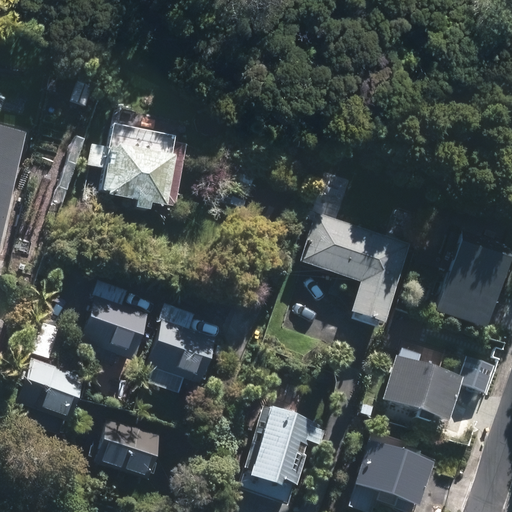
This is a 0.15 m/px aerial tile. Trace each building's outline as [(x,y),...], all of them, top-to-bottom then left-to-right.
[(0,224),(20,139),(0,134),(0,224)] [(165,163),(110,153),(102,194),(157,204),(165,163)] [(403,247),(317,218),(304,259),(363,279),(353,310),(379,319),(403,247)] [(507,253),(466,238),(440,308),(482,323),(507,253)] [(141,317),(96,301),(82,342),(127,358),(141,317)] [(210,342),(161,325),(148,365),(197,381),(210,342)] [(454,385),(395,364),(382,400),(441,421),(454,385)] [(76,384),(36,370),(24,406),(65,419),(76,384)] [(307,430),(266,417),(244,483),(285,496),(307,430)] [(107,428),(97,456),(141,472),(151,444),(107,428)] [(424,469),(366,449),(352,489),(410,508),(424,469)]
